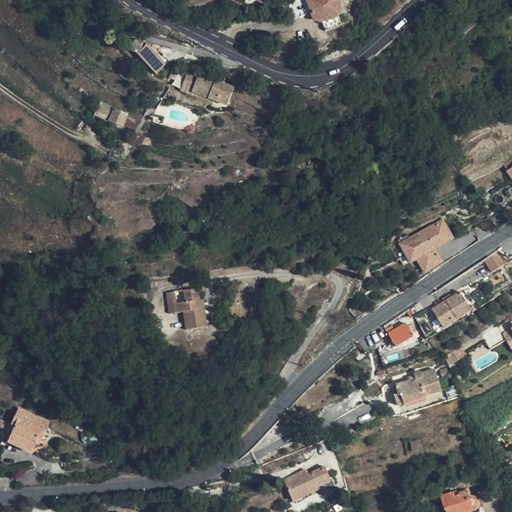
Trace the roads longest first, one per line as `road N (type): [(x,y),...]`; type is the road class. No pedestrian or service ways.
road 1 (tertiary): [(0,498),(168,483),(221,465),(354,332),(511,227)]
road 2 (tertiary): [(422,0),(359,55),(301,74),(266,66),(133,0)]
road 3 (track): [(118,155),(0,86)]
